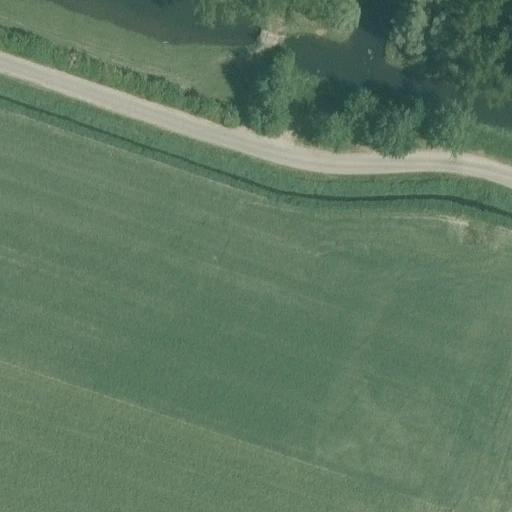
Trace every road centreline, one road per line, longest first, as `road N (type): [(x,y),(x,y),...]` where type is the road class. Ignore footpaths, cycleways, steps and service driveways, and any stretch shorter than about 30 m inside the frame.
road 1 (unclassified): [(511,184),(452,163),(307,162),(0,61)]
road 2 (track): [(0,3),(78,33),(260,65)]
